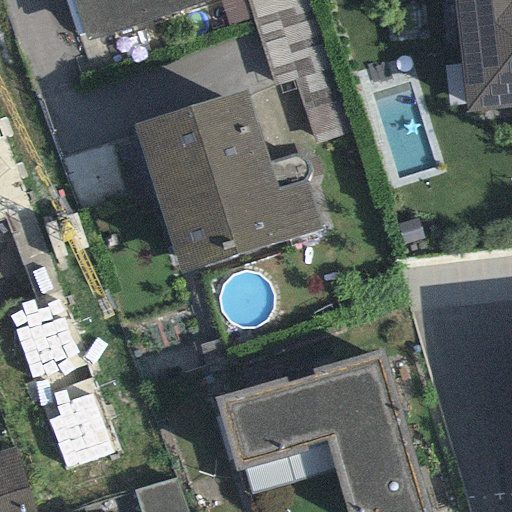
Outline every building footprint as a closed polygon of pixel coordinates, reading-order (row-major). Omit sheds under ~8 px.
[(72,0),(86,43),(217,1),(219,0),(72,0)] [(226,27),(251,19),(244,0),(219,0),(217,1),(226,27)] [(311,0),(244,0),(251,19),(272,85),(293,79),(314,146),(354,133),(311,0)] [(511,0),(452,0),(466,113),(511,107),(511,0)] [(268,162),(246,92),(131,124),(180,274),(319,230),(306,179),(311,176),(312,168),(309,161),(304,157),(294,155),(268,162)] [(0,126),(0,213),(28,204),(0,126)] [(63,286),(3,309),(67,474),(127,451),(63,286)] [(284,377),(213,399),(236,472),(325,442),(346,511),(429,511),(381,349),(310,370),(312,376),(287,382),(284,377)] [(35,511),(17,449),(0,454),(0,511),(35,511)] [(186,511),(176,478),(133,491),(139,511),(186,511)]
